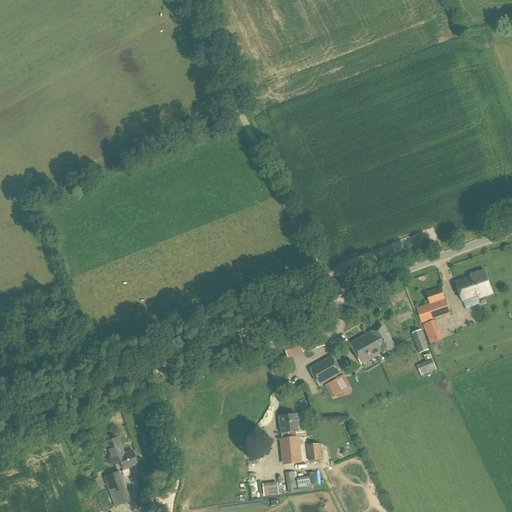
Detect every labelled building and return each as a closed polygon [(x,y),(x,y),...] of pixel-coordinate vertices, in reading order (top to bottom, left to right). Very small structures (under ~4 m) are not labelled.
[(478,298),(492,294),(484,271),(470,276),(471,277),(455,282),(463,303),(478,297),(478,298)] [(422,323),(450,314),(441,288),(426,293),(430,305),(417,309),(422,323)] [(342,307),(345,323),(357,321),(355,305),(342,307)] [(430,345),(442,340),(435,320),(423,325),(430,345)] [(395,347),(383,326),(377,329),(375,327),(371,329),(372,332),(371,332),(372,333),(351,344),(362,364),(383,352),(384,354),(395,347)] [(419,354),(429,350),(421,330),(411,334),(419,354)] [(309,351),(324,345),(319,332),(304,338),(309,351)] [(288,358),(303,353),(299,341),(284,346),(288,358)] [(319,386),(326,382),(341,374),(332,356),(309,368),(319,386)] [(421,377),(437,370),(432,360),(417,366),(421,377)] [(351,388),(344,373),(326,383),(334,397),(351,388)] [(281,433),(298,431),(296,415),(280,417),(281,433)] [(132,451),(124,454),(118,438),(104,443),(112,466),(114,465),(116,470),(121,468),(122,471),(137,466),(132,451)] [(285,464),(300,462),(297,438),(282,440),(285,464)] [(308,462),(322,460),(320,444),(306,445),(308,462)] [(115,507),(130,502),(119,472),(104,477),(115,507)] [(288,493),(298,492),(295,472),(285,474),(288,493)] [(298,478),(300,485),(312,483),(310,476),(298,478)] [(101,487),(98,478),(92,480),(95,489),(101,487)] [(255,502),(263,501),(262,480),(254,481),(255,502)] [(280,495),(280,482),(266,483),(267,496),(280,495)] [(238,496),(242,503),(249,499),(245,492),(238,496)]
